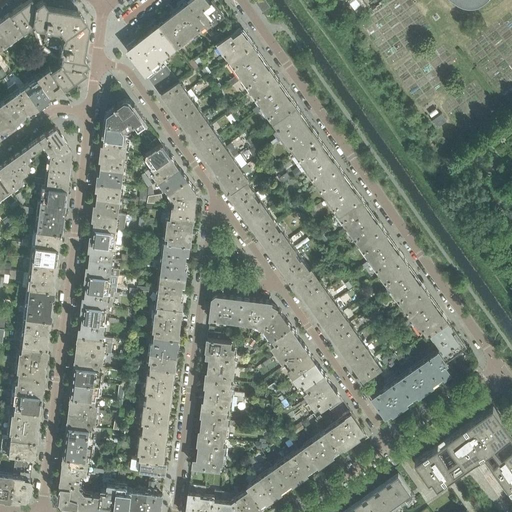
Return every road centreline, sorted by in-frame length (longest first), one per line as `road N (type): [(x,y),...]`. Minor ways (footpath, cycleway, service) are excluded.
road 1 (residential): [(497,366),(241,0)]
road 2 (residential): [(41,511),(89,113)]
road 3 (residential): [(203,281),(175,511)]
road 4 (residential): [(275,281),(390,443)]
road 5 (residential): [(96,64),(128,71),(220,200)]
road 6 (residential): [(390,443),(497,366)]
